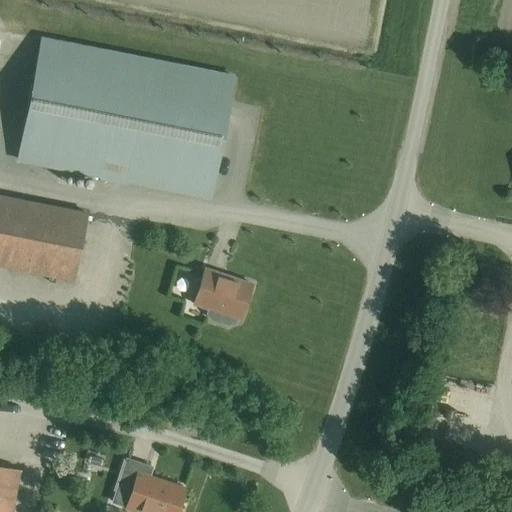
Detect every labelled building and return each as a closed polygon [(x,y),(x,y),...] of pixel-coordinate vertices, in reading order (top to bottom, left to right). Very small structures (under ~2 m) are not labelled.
[(40,40),(17,159),(99,175),(98,179),(126,185),(127,181),(210,197),(233,79),(40,40)] [(0,266),(73,281),(86,213),(0,196),(0,266)] [(193,307),(207,310),(205,316),(210,321),(227,326),(234,324),(236,319),(239,320),(249,285),(203,272),(193,307)] [(0,511),(9,511),(18,471),(0,468),(0,511)] [(136,511),(175,511),(183,489),(137,473),(125,508),(136,511)]
